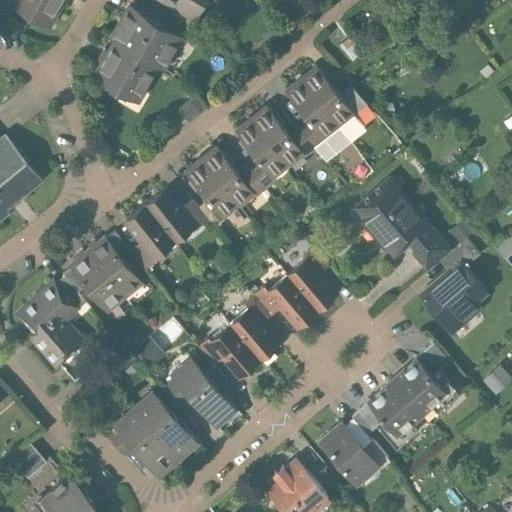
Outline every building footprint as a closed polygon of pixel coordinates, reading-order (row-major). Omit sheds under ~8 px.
[(9,0),(9,2),(34,16),(49,25),(63,0),(9,0)] [(163,0),(174,6),(192,17),(193,14),(201,0),(163,0)] [(172,30),(129,5),(109,40),(113,42),(159,69),(163,71),(183,36),(172,30)] [(192,17),(174,6),(169,16),(177,21),(190,28),(197,17),(193,14),(192,17)] [(23,22),(9,20),(7,30),(22,32),(23,22)] [(190,28),(177,21),(172,30),(183,36),(185,37),(190,28)] [(159,69),(113,42),(108,49),(102,50),(98,58),(99,64),(92,75),(140,102),(159,69)] [(318,65),(303,78),(338,123),(354,110),(339,92),(318,65)] [(322,135),(338,123),(303,78),(287,90),(306,115),(322,135)] [(349,83),(339,92),(354,110),(364,102),(349,83)] [(197,95),(179,110),(188,122),(206,107),(197,95)] [(268,106),(252,118),(288,163),(303,150),(287,130),(268,106)] [(322,135),(306,115),(287,130),(303,150),(322,135)] [(272,175),(288,163),(252,118),(236,130),(257,156),(272,175)] [(39,177),(6,138),(3,140),(0,142),(0,217),(7,211),(4,206),(39,177)] [(218,146),(202,158),(238,203),(254,190),(238,170),(218,146)] [(272,175),(257,156),(238,170),(254,190),(255,192),(274,178),(272,175)] [(223,215),(238,203),(202,158),(187,171),(209,198),(223,215)] [(455,247),(388,172),(350,205),(358,213),(357,218),(386,250),(390,251),(396,257),(408,246),(429,270),(441,259),(455,247)] [(166,186),(145,203),(174,238),(195,222),(183,207),(166,186)] [(209,198),(199,207),(208,218),(214,226),(224,217),(223,215),(209,198)] [(192,199),(183,207),(195,222),(198,226),(208,218),(199,207),(192,199)] [(154,255),(174,238),(145,203),(125,220),(141,240),(154,255)] [(449,228),(462,240),(467,235),(474,228),(462,216),(449,228)] [(116,231),(106,239),(121,257),(131,248),(116,231)] [(455,247),(441,259),(449,267),(461,256),(466,263),(480,250),(467,235),(462,240),(455,247)] [(105,237),(88,250),(123,293),(140,280),(121,257),(106,239),(105,237)] [(141,240),(131,248),(147,267),(157,259),(154,255),(141,240)] [(306,255),(308,257),(322,273),(329,266),(314,248),(306,255)] [(105,308),(123,293),(88,250),(70,265),(71,266),(86,284),(105,308)] [(466,263),(461,256),(449,267),(420,292),(450,326),(479,301),(479,292),(486,286),(466,263)] [(322,273),(308,257),(287,275),(319,311),(340,293),(322,273)] [(71,266),(63,273),(65,276),(78,291),(86,284),(71,266)] [(319,311),(287,275),(266,293),(278,307),(298,330),(319,311)] [(65,276),(58,281),(78,304),(84,298),(78,291),(65,276)] [(58,281),(54,277),(13,313),(31,333),(36,328),(39,332),(68,320),(81,308),(78,304),(58,281)] [(262,289),(254,296),(270,314),(278,307),(262,289)] [(254,296),(247,302),(250,307),(262,320),(270,314),(254,296)] [(262,320),(250,307),(229,325),(261,361),(282,343),(262,320)] [(86,340),(68,320),(39,332),(36,328),(31,333),(28,336),(55,367),(86,340)] [(261,361),(229,325),(208,343),(223,359),(240,379),(261,361)] [(165,352),(150,336),(135,349),(150,365),(165,352)] [(432,341),(416,356),(433,375),(449,359),(432,341)] [(199,348),(204,353),(215,366),(223,359),(208,343),(207,342),(199,348)] [(204,353),(195,361),(213,380),(221,373),(215,366),(204,353)] [(414,354),(391,376),(425,413),(449,391),(433,375),(416,356),(414,354)] [(143,366),(133,355),(122,366),(131,376),(143,366)] [(195,361),(191,356),(171,374),(175,378),(192,397),(218,426),(238,408),(213,380),(195,361)] [(85,359),(68,373),(78,384),(95,370),(85,359)] [(510,377),(499,364),(484,378),(495,390),(510,377)] [(391,376),(368,397),(369,399),(386,417),(402,434),(425,413),(391,376)] [(192,397),(175,378),(156,395),(173,414),(192,397)] [(156,395),(155,393),(135,411),(182,464),(202,446),(173,414),(156,395)] [(386,417),(369,399),(352,414),(355,417),(368,432),(386,417)] [(182,464),(135,411),(115,429),(117,431),(133,449),(162,482),(182,464)] [(355,417),(346,424),(363,442),(370,435),(368,432),(355,417)] [(346,424),(342,419),(317,441),(357,485),(382,464),(363,442),(346,424)] [(133,449),(117,431),(109,438),(125,456),(133,449)] [(389,457),(370,435),(363,442),(382,464),(389,457)] [(45,460),(32,444),(14,459),(28,476),(46,461),(45,460)] [(312,449),(305,455),(320,473),(328,467),(312,449)] [(312,511),(329,497),(295,458),(264,485),(287,511),(312,511)] [(103,511),(70,473),(67,476),(36,503),(44,511),(103,511)] [(500,511),(491,500),(476,511),(500,511)]
